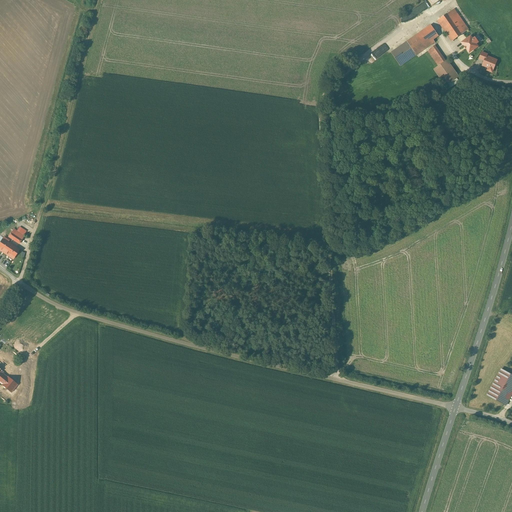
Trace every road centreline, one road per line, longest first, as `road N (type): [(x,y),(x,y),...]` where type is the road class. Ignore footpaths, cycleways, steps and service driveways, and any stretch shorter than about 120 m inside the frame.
road 1 (unclassified): [(455,407),(78,311),(18,278)]
road 2 (tertiary): [(511,223),(455,407)]
road 3 (track): [(339,378),(329,238)]
